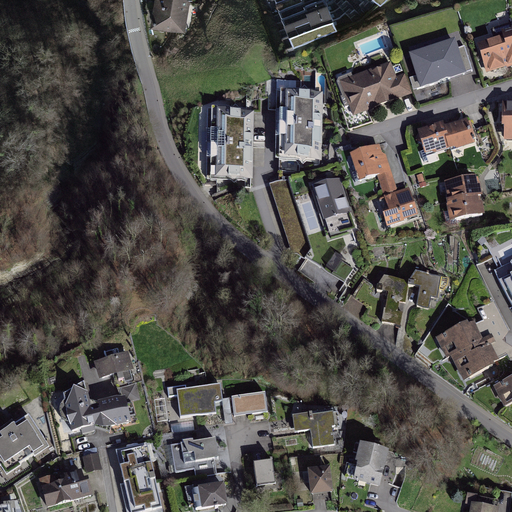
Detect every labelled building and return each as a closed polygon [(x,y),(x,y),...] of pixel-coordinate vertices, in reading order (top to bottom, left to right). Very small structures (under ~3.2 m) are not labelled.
[(187,31),(191,0),(154,0),(150,26),(187,31)] [(276,0),(292,46),(337,32),(325,0),(276,0)] [(511,67),(511,35),(510,30),(501,33),(503,38),(478,46),(487,75),(511,67)] [(456,42),(410,57),(421,91),(468,76),(456,42)] [(391,63),(340,81),(353,117),(410,96),(403,77),(397,79),(391,63)] [(322,162),(324,92),(280,91),(278,161),(322,162)] [(511,105),(503,106),(503,128),(505,128),(505,144),(511,144),(511,105)] [(253,181),(255,111),(212,110),(210,180),(253,181)] [(476,145),(468,121),(444,128),(450,148),(457,146),(458,151),(476,145)] [(450,148),(444,128),(442,124),(418,132),(426,156),(433,154),(435,158),(451,153),(450,148)] [(391,169),(387,170),(381,146),(351,155),(358,181),(378,175),(384,195),(397,191),(391,169)] [(483,197),(480,178),(446,183),(449,202),(481,198),(483,197)] [(342,179),(310,188),(322,227),(354,217),(342,179)] [(410,191),(385,198),(393,225),(417,218),(410,191)] [(484,217),(481,198),(449,202),(447,202),(449,221),(484,217)] [(327,263),(346,278),(356,266),(336,251),(327,263)] [(325,289),(332,279),(307,261),(300,271),(325,289)] [(438,301),(443,281),(417,275),(410,288),(421,291),(417,308),(430,311),(432,300),(438,301)] [(399,314),(401,305),(406,306),(410,284),(385,279),(377,292),(389,294),(382,325),(401,329),(403,315),(399,314)] [(464,385),(500,367),(487,341),(483,342),(474,324),(437,342),(449,365),(453,363),(464,385)] [(127,353),(94,364),(100,382),(114,378),(118,391),(137,385),(127,353)] [(506,408),(511,404),(511,378),(495,388),(506,408)] [(85,384),(64,395),(72,432),(94,427),(102,431),(131,425),(130,421),(138,419),(134,402),(126,404),(125,398),(90,406),(85,384)] [(221,387),(177,393),(181,420),(217,415),(215,404),(223,403),(221,387)] [(268,414),(266,395),(232,400),(235,418),(268,414)] [(35,411),(0,433),(0,487),(1,488),(60,449),(35,411)] [(311,431),(313,449),(336,446),(332,413),(312,415),(312,413),(293,415),(295,433),(311,431)] [(218,436),(174,444),(180,473),(224,465),(218,436)] [(168,511),(156,444),(121,451),(132,511),(168,511)] [(380,487),(387,450),(358,444),(351,481),(380,487)] [(102,472),(98,455),(83,459),(86,475),(102,472)] [(272,462),(253,464),(256,488),(275,486),(272,462)] [(331,467),(308,469),(311,496),(334,493),(331,467)] [(63,482),(69,504),(92,497),(87,480),(80,482),(78,472),(62,476),(63,482)] [(39,481),(46,510),(69,504),(63,482),(57,483),(55,476),(39,481)] [(227,507),(224,486),(198,489),(201,511),(227,507)]
